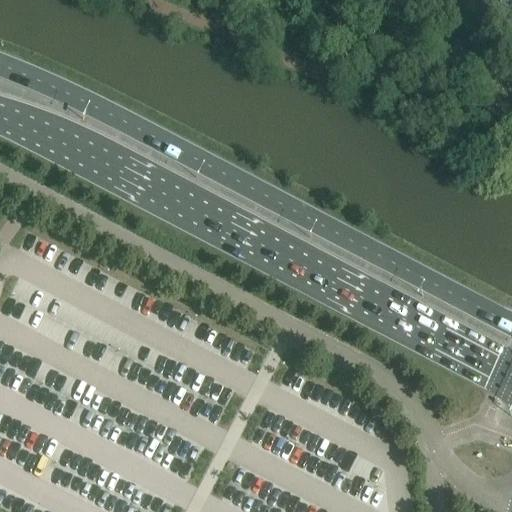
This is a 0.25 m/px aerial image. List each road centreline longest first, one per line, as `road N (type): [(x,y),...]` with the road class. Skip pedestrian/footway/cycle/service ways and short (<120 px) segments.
road 1 (unclassified): [(0,173),(386,377),(418,408),(457,475),(511,504)]
road 2 (secondary): [(511,324),(0,65)]
road 3 (secondary): [(0,117),(292,258),(475,358)]
